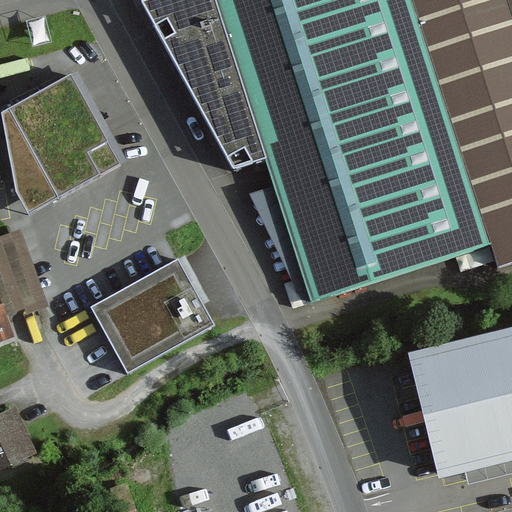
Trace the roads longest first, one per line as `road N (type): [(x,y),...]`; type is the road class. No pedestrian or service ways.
road 1 (residential): [(350,511),(267,321),(95,0)]
road 2 (unknown): [(3,361),(64,411),(104,414),(233,349),(267,321)]
